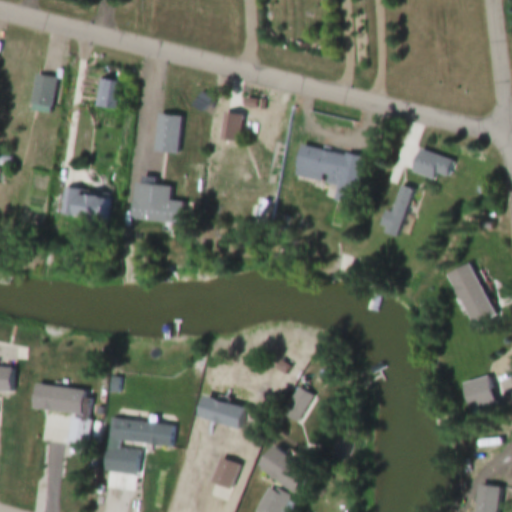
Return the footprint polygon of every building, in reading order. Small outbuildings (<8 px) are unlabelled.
[(5,118),(24,121),(25,110),(42,112),(47,76),(12,70),(5,118)] [(115,112),(118,84),(97,82),(95,110),(115,112)] [(239,148),(242,117),(223,115),(218,172),(245,174),(247,149),(239,148)] [(363,159),(297,148),(292,179),(335,186),(332,202),(355,206),(363,159)] [(452,162),(415,151),(408,175),(445,186),(452,162)] [(128,221),(166,225),(170,188),(132,185),(128,221)] [(412,192),(399,187),(389,215),(382,212),(376,230),(396,237),(412,192)] [(107,226),(110,199),(67,192),(63,220),(107,226)] [(468,328),(489,318),(466,266),(445,276),(468,328)] [(460,383),(463,411),(489,409),(486,380),(460,383)] [(75,394),(30,390),(28,411),(73,415),(75,394)] [(311,397),(293,390),(282,419),(300,426),(311,397)] [(240,432),(246,411),(199,398),(193,419),(240,432)] [(101,473),(138,478),(142,448),(170,451),(173,427),(108,419),(101,473)] [(86,421),(67,420),(65,449),(84,450),(86,421)] [(290,494),(305,471),(268,447),(254,470),(290,494)] [(229,492),(238,468),(217,460),(208,484),(229,492)] [(260,511),(285,511),(285,496),(260,496),(260,511)]
